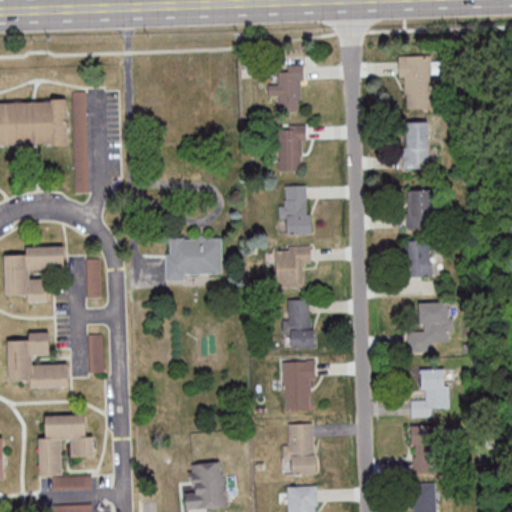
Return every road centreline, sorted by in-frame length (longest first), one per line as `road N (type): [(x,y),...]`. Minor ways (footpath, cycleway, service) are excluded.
road 1 (residential): [(368,511),(351,0)]
road 2 (residential): [(127,511),(118,279),(112,249),(91,220)]
road 3 (secondary): [(351,0),(61,8)]
